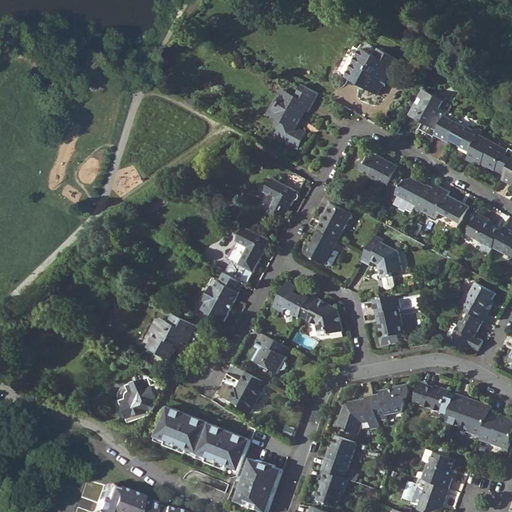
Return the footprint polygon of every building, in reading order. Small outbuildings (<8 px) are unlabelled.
[(348,78),(379,95),(399,59),(381,50),(378,57),(364,49),(348,78)] [(296,129),(306,111),(309,113),(319,94),(304,86),(297,100),(290,96),(288,100),(283,98),(275,114),(279,116),(277,120),(280,122),(276,129),(279,131),(275,139),(297,151),(306,134),(296,129)] [(425,123),(440,131),(448,116),(450,112),(443,108),(447,101),(426,90),(411,116),(421,121),(423,118),(427,120),(425,123)] [(268,115),(277,120),(279,116),(275,114),(283,98),(288,100),(290,96),(281,91),(268,115)] [(453,141),(473,154),(483,135),(485,132),(480,130),(475,131),(471,128),(470,129),(448,116),(440,131),(437,136),(451,144),(453,141)] [(440,131),(425,123),(421,130),(436,138),(437,136),(440,131)] [(478,160),(484,163),(486,161),(490,163),(489,165),(507,174),(511,165),(511,149),(511,150),(483,135),(473,154),(470,159),(476,162),(478,160)] [(370,179),(379,184),(380,181),(389,186),(400,167),(379,156),(369,161),(368,163),(364,162),(360,170),(372,177),(370,179)] [(286,184),(273,177),(265,191),(261,189),(251,207),(283,224),(295,202),(298,201),(300,198),(300,194),(308,180),(293,172),(286,184)] [(268,175),(261,189),(265,191),(273,177),(268,175)] [(397,195),(424,209),(436,189),(428,185),(426,188),(418,183),(418,182),(413,179),(407,181),(405,180),(397,195)] [(441,213),(462,224),(471,207),(450,196),(452,193),(438,185),(436,189),(424,209),(423,212),(437,219),(441,213)] [(320,232),(339,242),(353,216),(333,205),(319,231),(320,232)] [(489,243),(495,247),(503,233),(504,232),(490,224),(492,221),(481,215),(470,235),(488,245),(489,243)] [(248,228),(241,242),(245,244),(252,231),(248,228)] [(495,248),(511,256),(511,231),(506,228),(504,232),(503,233),(495,247),(495,248)] [(230,261),(241,267),(255,275),(268,251),(272,251),(274,247),(273,242),(252,231),(245,244),(241,242),(230,261)] [(339,242),(320,232),(307,256),(326,266),(327,264),(334,251),(339,242)] [(381,267),(383,281),(395,279),(394,275),(404,273),(400,254),(384,245),(385,242),(377,238),(363,263),(371,268),(373,263),(381,267)] [(334,266),(340,256),(338,253),(334,251),(327,264),(331,266),(334,266)] [(241,267),(234,279),(245,285),(249,287),(255,275),(241,267)] [(240,294),(245,285),(234,279),(226,275),(222,282),(220,282),(216,289),(214,288),(206,303),(208,304),(204,311),(226,322),(239,299),(238,298),(240,294)] [(485,323),(489,316),(486,315),(493,303),(497,295),(478,284),(463,311),(464,311),(485,323)] [(301,319),(312,301),(304,297),(303,299),(296,295),(299,290),(289,285),(275,310),(285,316),(287,313),(290,312),(295,314),(293,317),(300,321),(301,319)] [(301,319),(319,328),(321,335),(322,342),(332,340),(331,337),(344,334),(340,313),(313,298),(312,301),(301,319)] [(381,340),(383,348),(401,344),(400,337),(405,336),(401,311),(398,312),(396,299),(374,302),(377,317),(381,316),(382,323),(380,324),(384,340),(381,340)] [(495,304),(493,303),(486,315),(489,316),(495,304)] [(485,323),(464,311),(458,322),(462,324),(460,328),(458,328),(452,341),(469,351),(471,349),(478,353),(484,343),(476,339),(485,323)] [(172,361),(177,351),(174,349),(178,343),(181,345),(184,346),(185,343),(188,345),(199,327),(175,314),(170,323),(166,321),(156,324),(151,333),(158,336),(156,340),(154,339),(148,349),(157,353),(155,356),(163,360),(164,357),(172,361)] [(265,336),(260,345),(263,346),(261,351),(254,362),(263,368),(267,367),(273,370),(272,372),(279,376),(281,372),(283,373),(286,373),(289,368),(288,367),(289,365),(286,364),(289,359),(286,359),(282,356),(287,348),(265,336)] [(291,350),(287,348),(282,356),(286,359),(291,350)] [(131,393),(128,399),(117,403),(117,404),(121,418),(126,417),(127,419),(133,417),(135,421),(151,416),(158,401),(160,402),(166,388),(160,386),(154,387),(151,378),(144,381),(141,373),(130,377),(132,385),(128,386),(131,393)] [(230,401),(253,413),(269,384),(248,373),(239,390),(237,389),(230,401)] [(130,377),(117,403),(128,399),(131,393),(128,386),(132,385),(130,377)] [(373,398),(378,422),(386,420),(386,417),(402,415),(405,407),(404,401),(408,401),(409,395),(407,387),(394,390),(394,392),(381,394),(381,397),(373,398)] [(435,388),(435,389),(434,391),(420,387),(414,405),(441,414),(449,392),(435,388)] [(468,432),(482,437),(491,411),(493,406),(457,394),(447,421),(460,425),(461,423),(470,427),(468,432)] [(343,430),(356,435),(358,431),(362,420),(369,419),(370,429),(371,431),(379,430),(378,422),(373,398),(364,400),(364,403),(353,405),(350,403),(344,404),(336,425),(344,428),(343,430)] [(168,442),(189,451),(199,455),(212,424),(170,406),(157,438),(168,442)] [(501,415),(491,411),(482,437),(481,441),(509,450),(511,441),(511,418),(508,418),(508,419),(501,417),(501,415)] [(358,431),(370,429),(369,419),(362,420),(358,431)] [(209,459),(231,468),(241,473),(254,442),(212,424),(199,455),(209,459)] [(324,473),(345,480),(358,444),(337,437),(333,450),(329,460),(326,459),(322,472),(324,473)] [(189,451),(168,442),(166,446),(188,455),(189,451)] [(429,484),(450,491),(454,480),(451,479),(457,462),(435,454),(431,466),(428,465),(422,482),(429,484)] [(231,468),(209,459),(208,463),(229,472),(231,468)] [(269,511),(286,472),(253,459),(236,502),(247,507),(249,502),(261,507),(259,511),(260,511),(269,511)] [(324,473),(320,482),(324,483),(321,491),(317,502),(338,510),(348,481),(345,480),(324,473)] [(450,491),(429,484),(426,493),(427,493),(425,499),(424,498),(420,511),(419,511),(441,511),(444,506),(446,507),(451,492),(450,491)] [(135,497),(101,485),(91,511),(150,511),(152,506),(143,503),(144,501),(135,497)] [(247,507),(259,511),(261,507),(249,502),(247,507)]
